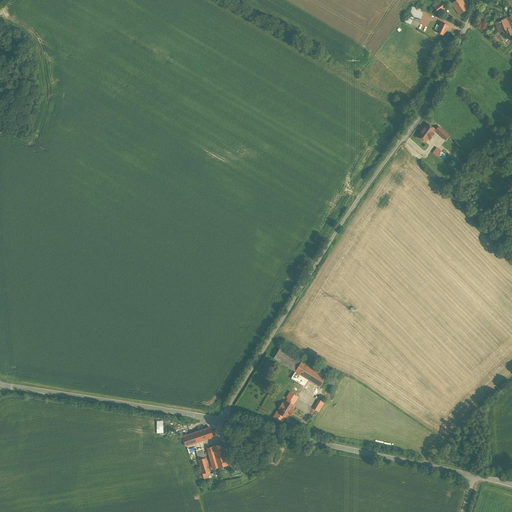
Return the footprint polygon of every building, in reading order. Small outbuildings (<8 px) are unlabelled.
[(439,0),(431,7),(436,14),(446,6),(440,0),(439,0)] [(469,9),(461,0),(453,0),(448,4),(458,17),(469,9)] [(412,17),(420,19),(422,10),(410,7),(407,19),(411,20),(412,17)] [(511,33),(506,19),(495,23),(499,32),(505,30),(507,36),(511,34),(511,33)] [(441,22),(436,32),(444,36),(448,25),(441,22)] [(507,45),(494,34),(490,39),(504,50),(507,45)] [(425,142),(434,129),(428,124),(418,137),(425,142)] [(449,136),(439,127),(435,131),(445,141),(449,136)] [(431,153),(436,157),(441,151),(435,147),(431,153)] [(281,345),(274,356),(295,369),(292,374),(280,367),(272,379),(298,395),(309,376),(321,384),(328,373),(281,345)] [(287,402),(285,401),(284,404),(282,403),(281,403),(279,406),(279,408),(281,409),(278,413),(287,418),(289,414),(290,415),(293,411),(292,410),(294,406),(292,405),(295,402),(289,398),(287,402)] [(318,413),(324,402),(318,400),(313,410),(318,413)] [(186,447),(214,437),(210,427),(183,436),(186,447)] [(215,456),(224,453),(222,444),(212,446),(212,447),(207,448),(213,469),(218,468),(215,456)] [(202,450),(195,451),(196,459),(203,457),(202,450)] [(228,465),(224,453),(215,456),(218,468),(228,465)] [(206,458),(197,460),(202,480),(210,478),(206,458)]
